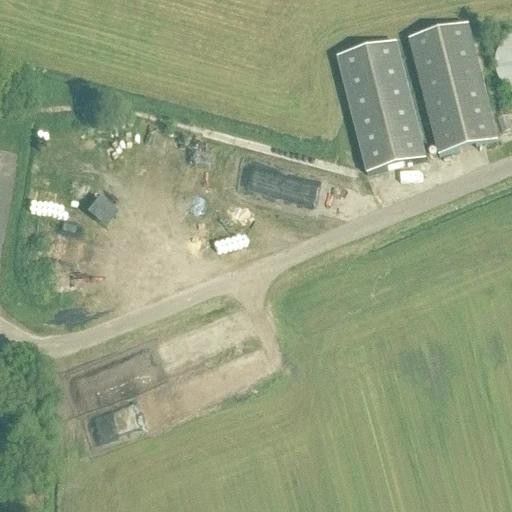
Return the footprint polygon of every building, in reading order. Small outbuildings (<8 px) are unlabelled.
[(411,42),(438,159),(497,146),(470,29),(411,42)] [(495,62),(495,66),(496,74),(498,81),(500,85),(505,91),(508,93),(511,95),(511,38),(506,43),(504,45),(499,52),(497,55),(495,62)] [(337,63),(367,179),(427,164),(398,48),(337,63)] [(155,134),(171,134),(172,124),(155,124),(155,134)] [(274,166),(265,195),(313,209),(321,180),(274,166)] [(237,223),(221,232),(226,243),(242,234),(237,223)] [(35,229),(35,252),(59,252),(58,229),(35,229)] [(406,265),(373,281),(384,302),(417,286),(406,265)] [(105,374),(76,386),(84,405),(113,393),(105,374)]
